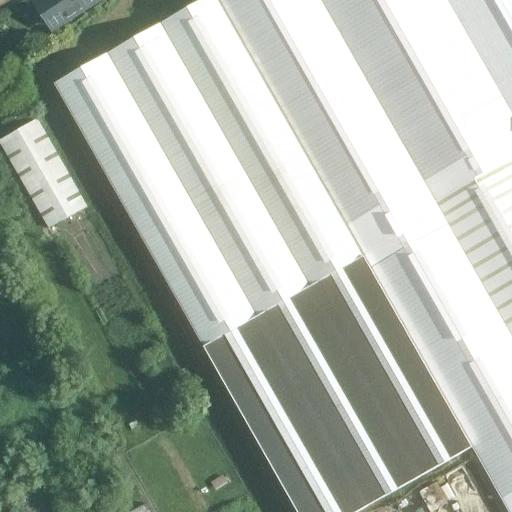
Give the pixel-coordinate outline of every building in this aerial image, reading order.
[(40,0),(58,27),(99,0),(40,0)] [(196,0),(53,81),(202,343),(361,253),(346,226),(217,0),(196,0)] [(217,0),(346,226),(389,202),(424,183),(384,112),(320,0),(217,0)] [(435,202),(511,158),(511,112),(448,0),(320,0),(384,112),(424,183),(435,202)] [(511,0),(448,0),(511,112),(511,0)] [(0,146),(49,229),(86,207),(36,120),(0,140),(0,146)] [(346,226),(361,253),(471,448),(507,511),(511,511),(511,158),(435,202),(424,183),(389,202),(346,226)] [(361,253),(202,343),(297,511),(358,511),(471,448),(361,253)]
